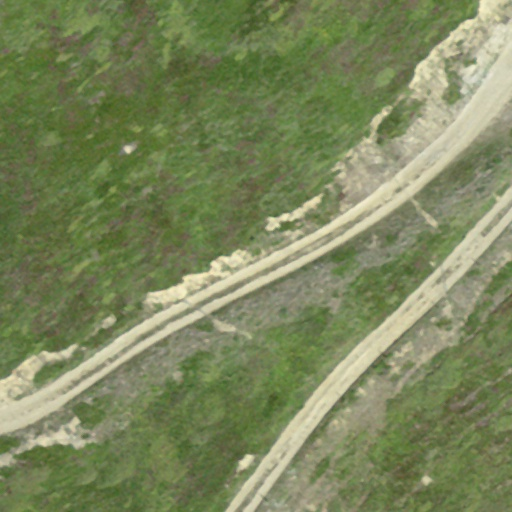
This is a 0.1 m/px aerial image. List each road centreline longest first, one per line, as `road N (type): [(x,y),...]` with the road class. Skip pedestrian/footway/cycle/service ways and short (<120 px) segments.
road 1 (track): [(511,71),(457,137),(338,234),(174,316),(36,408),(0,419)]
road 2 (track): [(236,511),(321,395),(511,201)]
